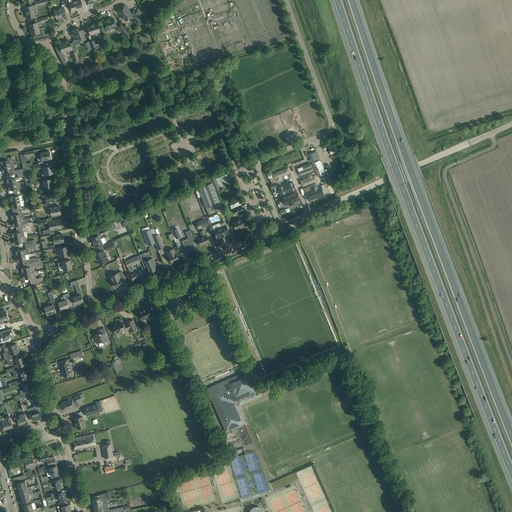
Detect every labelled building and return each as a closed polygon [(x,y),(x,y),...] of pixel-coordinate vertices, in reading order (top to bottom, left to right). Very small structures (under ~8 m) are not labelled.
[(77,0),(69,3),(70,7),(72,12),(83,8),(80,0),(77,0)] [(54,10),(55,14),(57,19),(66,16),(64,8),(67,7),(66,3),(61,4),(62,7),(54,10)] [(33,5),(30,6),(25,7),(27,14),(26,14),(27,19),(35,16),(33,5)] [(133,15),(128,10),(129,9),(128,8),(127,8),(124,5),(121,8),(122,9),(118,12),(126,21),(133,15)] [(137,14),(134,17),(139,23),(139,22),(143,27),(147,23),(143,13),(139,16),(137,14)] [(103,21),(104,26),(106,30),(117,27),(114,18),(110,20),(110,19),(103,21)] [(39,29),(37,22),(28,24),(31,35),(36,34),(37,37),(44,35),(43,28),(39,29)] [(87,26),(89,31),(90,35),(100,32),(97,23),(87,26)] [(118,26),(128,38),(131,35),(121,23),(118,26)] [(78,28),(72,30),(73,35),(75,40),(73,41),(73,42),(73,43),(74,44),(74,45),(82,42),(82,41),(86,39),(84,34),(82,29),(79,30),(78,28)] [(55,47),(63,63),(66,61),(63,52),(66,51),(66,52),(72,50),(69,40),(64,42),(64,41),(59,43),(60,47),(56,48),(56,47),(55,47)] [(80,65),(78,59),(77,56),(76,51),(72,52),(77,67),(81,66),(80,65)] [(288,135),(290,140),(298,138),(296,132),(288,135)] [(326,146),(330,157),(337,155),(333,144),(326,146)] [(49,151),(37,153),(38,158),(37,158),(38,164),(40,164),(43,163),(42,160),(51,159),(49,151)] [(316,151),(309,154),(311,161),(319,159),(316,151)] [(0,162),(1,167),(13,164),(14,164),(12,157),(7,158),(8,160),(0,161),(0,162)] [(324,169),(320,160),(315,162),(317,166),(317,167),(319,171),(323,169),(324,169)] [(15,174),(17,174),(27,172),(26,172),(27,171),(26,168),(23,168),(14,170),(13,164),(10,165),(1,167),(2,173),(7,172),(8,175),(15,174)] [(304,171),(299,172),(301,177),(315,172),(312,164),(303,167),(304,171)] [(53,173),(52,165),(42,167),(43,171),(41,171),(42,175),(53,173)] [(289,169),(273,175),(275,180),(276,180),(278,184),(285,181),(283,177),(291,174),(289,169)] [(325,174),(323,169),(316,172),(318,177),(319,176),(325,174)] [(275,182),(275,183),(271,172),(267,174),(269,179),(268,180),(270,185),(271,189),(277,187),(275,182)] [(301,182),(304,188),(319,182),(316,176),(314,177),(314,175),(308,177),(309,179),(301,182)] [(212,180),(216,191),(220,189),(216,178),(212,179),(212,180)] [(51,179),(46,179),(42,180),(39,181),(40,185),(43,185),(44,189),(53,187),(52,182),(51,182),(51,179)] [(222,206),(216,191),(212,180),(207,182),(208,184),(198,188),(205,208),(206,208),(209,214),(215,212),(214,209),(222,206)] [(19,182),(7,185),(8,190),(19,188),(20,191),(29,190),(28,186),(21,187),(20,182),(19,182)] [(294,182),(280,188),(283,195),(296,189),(294,182)] [(312,192),(307,194),(310,202),(325,196),(322,188),(319,189),(318,184),(310,187),(312,192)] [(45,197),(46,203),(56,201),(54,193),(42,195),(42,198),(45,197)] [(297,197),(286,201),(288,206),(299,202),(297,197)] [(25,207),(23,200),(20,201),(11,202),(12,208),(19,207),(20,210),(21,210),(25,209),(29,208),(29,206),(25,207)] [(241,205),(236,207),(233,209),(236,214),(243,211),(241,205)] [(59,206),(55,206),(47,208),(48,212),(51,211),(51,216),(61,214),(59,206)] [(24,224),(24,227),(31,226),(33,226),(38,225),(37,222),(33,223),(32,222),(26,223),(25,218),(24,218),(11,221),(12,226),(24,224)] [(205,218),(196,222),(199,229),(208,225),(205,218)] [(232,222),(236,230),(245,225),(242,218),(232,222)] [(60,219),(55,220),(49,222),(50,230),(61,228),(60,219)] [(212,233),(214,231),(216,235),(215,235),(216,236),(217,238),(222,236),(222,237),(225,235),(229,233),(224,222),(213,227),(213,226),(209,227),(212,233)] [(25,237),(24,232),(31,230),(31,226),(24,227),(22,228),(22,232),(21,232),(20,232),(11,233),(12,239),(21,237),(25,237)] [(154,228),(150,229),(158,250),(164,247),(158,234),(156,234),(154,228)] [(149,229),(143,232),(148,246),(155,243),(149,229)] [(190,241),(184,244),(186,250),(188,255),(196,251),(194,247),(192,242),(195,241),(191,230),(186,232),(190,241)] [(197,239),(198,241),(200,245),(209,241),(206,235),(203,230),(200,231),(202,237),(197,239)] [(62,233),(57,234),(53,235),(54,243),(64,241),(62,233)] [(103,244),(103,243),(106,242),(104,237),(101,239),(99,235),(91,238),(95,247),(103,244)] [(116,246),(113,241),(104,245),(107,251),(116,246)] [(15,251),(16,257),(25,255),(29,254),(28,249),(35,248),(34,244),(25,246),(25,249),(15,251)] [(67,246),(62,247),(55,248),(56,252),(59,252),(60,256),(69,254),(67,246)] [(171,262),(179,259),(174,248),(166,251),(171,262)] [(94,254),(96,257),(95,257),(97,260),(100,265),(108,261),(103,250),(94,254)] [(148,259),(145,252),(139,255),(145,267),(147,266),(150,272),(156,270),(155,268),(157,267),(153,257),(148,259)] [(132,265),(140,262),(137,255),(133,257),(125,261),(127,267),(128,267),(131,274),(130,274),(133,279),(140,276),(138,272),(136,267),(133,268),(132,265)] [(70,260),(65,261),(62,261),(58,262),(59,266),(63,266),(63,270),(72,268),(70,260)] [(41,261),(31,263),(32,267),(30,267),(29,266),(21,268),(22,274),(34,271),(34,266),(42,265),(41,261)] [(34,271),(22,274),(23,279),(36,277),(35,271),(34,271)] [(122,271),(110,276),(112,281),(115,287),(123,284),(120,277),(124,276),(122,271)] [(73,297),(75,304),(83,301),(81,295),(82,295),(77,280),(70,282),(71,286),(74,285),(78,295),(73,297)] [(58,303),(59,306),(59,307),(60,307),(61,309),(69,306),(66,300),(70,299),(70,298),(68,293),(66,287),(64,288),(66,294),(63,295),(63,296),(61,297),(62,301),(58,303)] [(43,312),(46,311),(47,314),(56,311),(53,304),(52,302),(55,301),(51,291),(48,293),(48,295),(50,301),(47,302),(49,305),(44,307),(44,306),(41,307),(43,312)] [(138,311),(142,320),(153,315),(154,320),(158,318),(155,312),(151,313),(149,307),(138,311)] [(236,309),(230,311),(242,340),(247,338),(236,309)] [(8,318),(6,312),(5,313),(4,311),(0,312),(0,311),(0,310),(0,324),(4,323),(3,320),(7,319),(7,318),(8,318)] [(113,328),(115,333),(115,334),(126,330),(129,329),(130,332),(137,328),(133,319),(126,323),(127,325),(124,326),(123,324),(122,324),(121,321),(113,325),(114,328),(113,328)] [(13,334),(14,334),(13,331),(12,331),(11,329),(1,332),(3,338),(2,338),(3,342),(10,340),(9,336),(13,335),(13,334)] [(103,333),(101,334),(100,332),(95,335),(97,338),(95,339),(97,343),(98,343),(100,346),(104,344),(104,345),(110,343),(106,332),(103,333)] [(19,352),(16,344),(8,346),(9,351),(2,353),(5,360),(17,356),(16,353),(19,352)] [(17,356),(6,359),(8,365),(13,364),(17,363),(18,367),(20,366),(25,364),(22,357),(20,358),(19,355),(17,356)] [(61,370),(64,377),(73,375),(68,359),(59,362),(61,367),(62,367),(62,370),(61,370)] [(15,371),(13,371),(15,378),(21,376),(22,379),(10,383),(11,386),(12,386),(15,385),(23,383),(22,380),(29,378),(27,370),(24,371),(23,368),(15,371)] [(243,424),(233,401),(254,392),(245,373),(207,390),(226,431),(243,424)] [(15,395),(16,399),(19,398),(23,397),(25,396),(25,393),(26,392),(26,393),(33,391),(30,383),(24,385),(25,389),(19,391),(20,394),(15,395)] [(80,394),(74,396),(76,402),(78,402),(82,400),(82,399),(85,398),(83,393),(80,394)] [(61,402),(64,411),(72,408),(72,409),(76,408),(76,407),(74,403),(72,397),(68,399),(68,400),(61,402)] [(5,407),(7,413),(12,412),(8,401),(3,403),(5,407)] [(91,406),(84,408),(87,416),(103,411),(101,403),(96,404),(94,405),(91,406)] [(33,407),(27,409),(28,414),(31,414),(33,420),(41,418),(40,412),(41,412),(38,404),(34,405),(33,407)] [(16,416),(17,420),(19,425),(25,423),(24,420),(27,419),(25,413),(19,415),(16,416)] [(3,422),(1,418),(0,418),(0,424),(1,427),(3,426),(4,429),(13,426),(11,420),(10,420),(9,416),(6,417),(7,421),(3,422)] [(82,416),(79,417),(74,419),(77,429),(85,426),(82,416)] [(95,445),(94,440),(92,434),(82,436),(84,447),(95,445)] [(84,447),(82,436),(72,439),(74,450),(79,448),(84,447)] [(114,457),(111,444),(102,445),(105,459),(114,457)] [(37,459),(38,462),(42,461),(47,460),(48,465),(55,462),(54,459),(50,461),(48,452),(40,455),(41,457),(37,459)] [(24,472),(25,474),(26,478),(33,476),(30,466),(35,464),(36,467),(38,466),(36,459),(33,460),(32,457),(25,459),(28,471),(24,472)] [(11,471),(16,469),(17,473),(20,472),(19,469),(19,468),(19,466),(22,465),(21,460),(9,464),(11,471)] [(115,471),(113,465),(104,468),(106,473),(115,471)] [(59,473),(57,466),(49,468),(46,469),(47,473),(50,471),(52,476),(59,473)] [(63,486),(61,479),(54,481),(49,483),(50,486),(55,485),(56,489),(58,488),(58,489),(59,488),(63,486)] [(17,483),(19,490),(31,486),(27,487),(25,481),(17,483)] [(19,490),(21,496),(29,494),(32,493),(32,492),(33,492),(31,487),(31,486),(19,490)] [(65,492),(60,493),(58,494),(53,496),(55,499),(59,498),(61,502),(67,500),(65,492)] [(94,506),(105,504),(104,498),(108,498),(107,493),(99,494),(100,498),(93,499),(94,506)] [(29,494),(21,496),(22,502),(30,500),(29,494)] [(23,505),(25,511),(33,509),(31,503),(23,505)]
